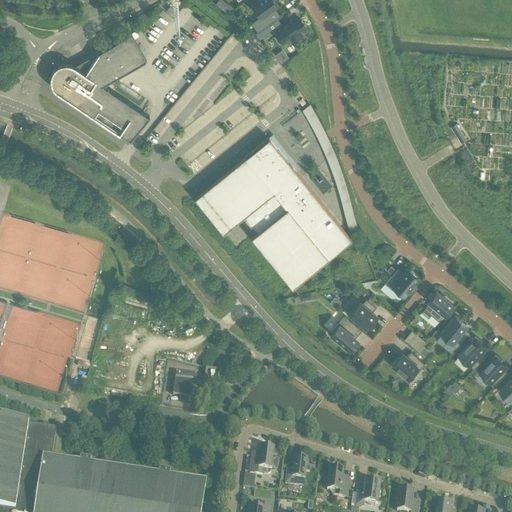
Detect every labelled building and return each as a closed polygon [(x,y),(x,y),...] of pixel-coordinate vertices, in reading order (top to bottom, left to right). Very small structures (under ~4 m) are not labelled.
[(226,0),(217,0),(216,3),(228,12),(233,5),(226,0)] [(252,0),(249,2),(260,17),(251,23),(257,32),(264,27),(269,23),(273,20),(268,13),(275,9),(279,6),(274,0),(252,0)] [(166,10),(173,16),(177,12),(169,6),(166,10)] [(293,22),(290,18),(274,30),(284,42),(291,36),(294,40),(302,34),(299,30),(306,25),(299,17),(293,22)] [(261,40),(269,34),(264,27),(256,33),(261,40)] [(57,91),(58,92),(119,133),(119,132),(130,140),(149,116),(102,84),(146,59),(131,32),(103,48),(74,65),(73,64),(72,64),(70,63),(69,63),(67,62),(65,62),(64,63),(62,63),(61,63),(59,64),(58,64),(57,65),(55,66),(54,67),(53,69),(52,70),(52,71),(51,73),(51,74),(50,76),(50,77),(50,79),(50,81),(51,82),(51,84),(52,85),(53,86),(53,88),(54,89),(56,90),(57,91)] [(276,53),(282,61),(289,55),(283,48),(276,53)] [(327,131),(311,103),(310,103),(304,108),(314,128),(321,141),(329,159),(335,176),(340,192),(346,212),(351,238),(359,231),(360,230),(357,221),(353,207),(349,190),(340,164),(333,147),(330,138),(327,131)] [(456,124),(451,127),(459,140),(464,137),(456,124)] [(351,238),(292,166),(293,165),(293,164),(293,163),(292,162),(291,162),(290,162),(289,162),(269,136),(245,155),(241,150),(233,157),(237,162),(199,193),(194,196),(223,232),(242,216),(255,232),(251,235),(292,286),(351,238)] [(392,275),(396,270),(391,266),(387,271),(392,275)] [(401,297),(417,278),(406,268),(402,272),(397,268),(396,270),(392,275),(385,283),(401,297)] [(431,315),(439,321),(452,304),(436,291),(429,300),(430,301),(421,312),(428,318),(431,315)] [(336,308),(341,302),(335,297),(330,303),(336,308)] [(366,327),(375,317),(376,316),(372,312),(376,307),(366,299),(362,304),(357,300),(347,311),(366,327)] [(340,325),(347,318),(344,315),(337,323),(340,325)] [(456,315),(440,335),(457,348),(469,333),(464,329),(467,325),(456,315)] [(362,330),(347,318),(340,325),(337,323),(330,332),(349,348),(356,339),(355,338),(362,330)] [(458,354),(474,369),(488,355),(483,350),(486,346),(475,336),(458,354)] [(417,344),(414,348),(419,352),(426,342),(421,338),(417,344)] [(432,353),(423,346),(419,352),(427,358),(432,353)] [(402,353),(401,354),(392,365),(411,380),(425,364),(410,351),(406,356),(402,353)] [(478,373),(494,388),(508,373),(503,369),(506,365),(495,355),(478,373)] [(206,371),(205,382),(205,383),(217,385),(218,384),(219,372),(218,372),(207,370),(206,371)] [(173,396),(192,398),(195,375),(176,373),(173,396)] [(511,378),(500,390),(511,403),(511,378)] [(449,396),(460,384),(456,380),(452,385),(451,384),(443,392),(449,396)] [(464,391),(459,386),(453,393),(458,398),(464,391)] [(0,511),(201,511),(206,482),(206,481),(169,476),(170,471),(159,470),(159,474),(90,463),(91,459),(80,458),(79,462),(63,459),(59,459),(51,457),(56,428),(44,426),(28,423),(28,422),(0,417),(0,511)] [(245,465),(245,472),(250,473),(249,473),(262,475),(262,474),(268,474),(271,472),(274,449),(271,449),(270,447),(265,447),(263,448),(261,448),(260,454),(259,458),(252,457),(250,466),(245,465)] [(286,472),(285,484),(291,485),(303,486),(304,480),(305,472),(309,472),(310,466),(306,466),(307,461),(294,459),(293,470),(292,473),(286,472)] [(349,479),(342,479),(343,471),(329,470),(327,490),(329,491),(333,496),(347,498),(349,479)] [(352,494),(351,505),(356,506),(363,507),(363,503),(365,503),(366,504),(367,505),(368,505),(369,505),(370,506),(371,506),(372,506),(373,505),(374,505),(375,505),(376,504),(377,504),(378,498),(380,497),(380,493),(379,491),(380,484),(378,483),(378,481),(371,481),(371,483),(369,482),(369,485),(365,484),(364,494),(357,493),(357,494),(352,494)] [(417,511),(419,502),(412,501),(413,492),(399,491),(397,511),(398,511),(417,511)] [(454,511),(449,511),(450,504),(436,502),(435,511),(454,511)]
